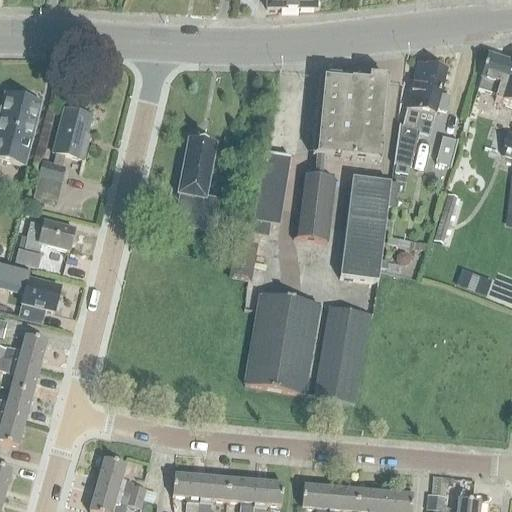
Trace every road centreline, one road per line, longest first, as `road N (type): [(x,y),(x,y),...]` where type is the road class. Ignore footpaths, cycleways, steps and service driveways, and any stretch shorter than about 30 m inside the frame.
road 1 (residential): [(511,467),(169,436),(72,410)]
road 2 (residential): [(72,410),(159,43)]
road 3 (tertiary): [(511,19),(292,43),(159,43)]
road 4 (tertiary): [(159,43),(0,36)]
